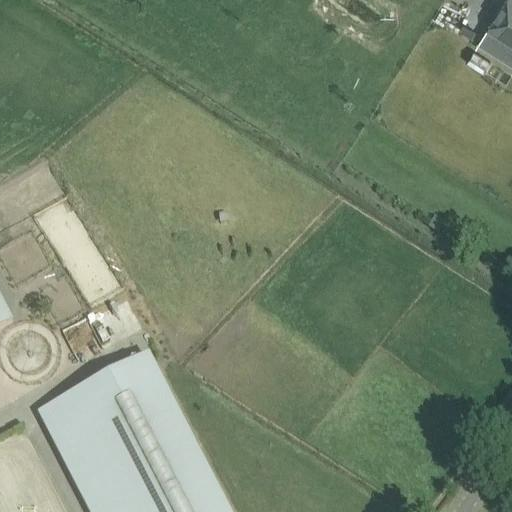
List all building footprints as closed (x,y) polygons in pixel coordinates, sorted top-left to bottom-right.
[(511,42),(511,0),(504,0),(488,27),(511,42)] [(434,219),(428,229),(438,235),(445,225),(434,219)] [(0,328),(12,322),(0,298),(0,328)] [(90,320),(66,330),(77,356),(101,346),(90,320)] [(225,511),(148,362),(45,416),(94,511),(225,511)]
